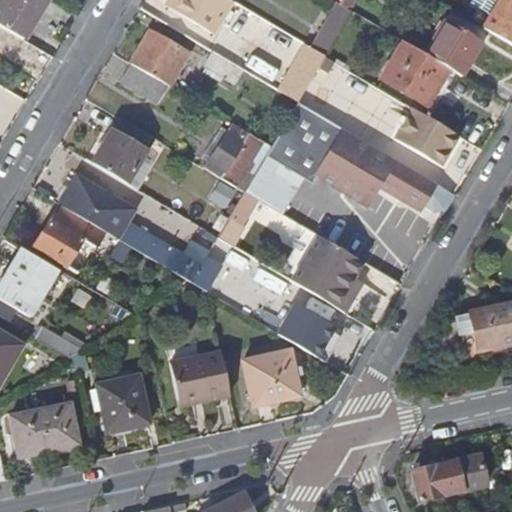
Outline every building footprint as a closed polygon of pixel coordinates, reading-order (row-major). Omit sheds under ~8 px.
[(0,0),(0,24),(21,37),(42,0),(0,0)] [(229,0),(171,0),(167,6),(210,31),(229,0)] [(495,0),(480,26),(511,45),(511,1),(510,0),(495,0)] [(420,1),(404,28),(418,37),(434,9),(420,1)] [(323,55),(351,9),(340,3),(313,49),(323,55)] [(429,56),(445,65),(455,71),(462,75),(481,42),(449,22),(429,56)] [(0,24),(0,50),(17,60),(28,41),(21,37),(0,24)] [(129,61),(169,85),(188,53),(148,29),(129,61)] [(429,56),(403,40),(382,77),(425,102),(445,65),(429,56)] [(311,75),(323,55),(313,49),(310,46),(298,67),(311,75)] [(240,66),(213,50),(204,64),(231,81),(240,66)] [(169,85),(129,61),(119,79),(158,102),(169,85)] [(455,71),(445,65),(425,102),(433,107),(455,71)] [(270,144),(320,173),(346,129),(313,109),(300,101),(296,100),(270,144)] [(404,102),(386,132),(441,164),(459,134),(404,102)] [(92,161),(126,181),(152,136),(118,116),(92,161)] [(202,166),(233,184),(246,161),(233,153),(245,137),(227,128),(215,145),(202,166)] [(320,173),(367,202),(378,182),(395,192),(397,188),(424,204),(438,184),(346,129),(320,173)] [(320,173),(270,144),(243,189),(277,210),(298,175),(302,178),(318,176),(320,173)] [(367,202),(320,173),(318,176),(365,204),(367,202)] [(75,174),(69,185),(80,192),(87,181),(75,174)] [(69,185),(57,204),(89,222),(188,280),(198,263),(128,222),(136,209),(87,181),(80,192),(69,185)] [(446,208),(455,194),(438,184),(424,204),(434,210),(446,208)] [(89,222),(57,204),(32,245),(64,264),(89,222)] [(242,224),(227,215),(216,235),(231,244),(242,224)] [(354,276),(363,261),(324,238),(318,235),(292,280),(336,306),(354,276)] [(57,269),(22,248),(0,285),(0,297),(30,316),(57,269)] [(222,263),(207,255),(192,281),(207,289),(222,263)] [(354,276),(336,306),(344,311),(362,281),(354,276)] [(295,304),(278,333),(325,360),(342,331),(295,304)] [(511,304),(467,315),(475,352),(511,343),(511,304)] [(33,338),(68,358),(71,356),(82,349),(41,325),(33,338)] [(0,377),(19,346),(0,334),(0,377)] [(241,359),(250,404),(296,393),(286,349),(241,359)] [(227,394),(217,350),(167,361),(174,399),(197,394),(199,400),(227,394)] [(96,384),(96,387),(101,408),(106,429),(149,419),(139,374),(96,384)] [(93,409),(101,408),(96,387),(89,388),(93,409)] [(176,405),(199,400),(197,394),(174,399),(176,405)] [(17,456),(76,441),(67,402),(7,416),(17,456)] [(406,470),(414,500),(481,486),(474,456),(406,470)] [(259,511),(250,491),(211,511),(259,511)] [(195,511),(193,500),(149,509),(149,511),(195,511)]
